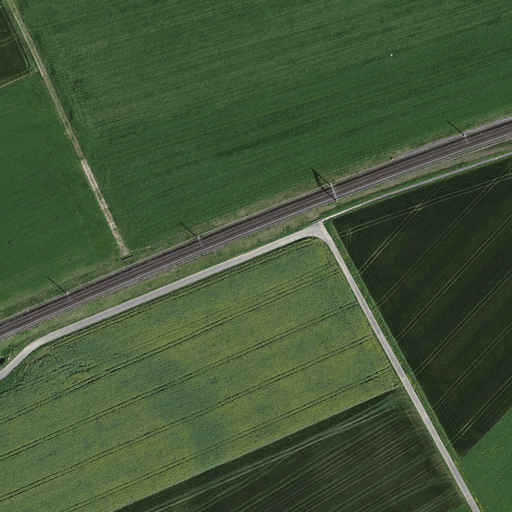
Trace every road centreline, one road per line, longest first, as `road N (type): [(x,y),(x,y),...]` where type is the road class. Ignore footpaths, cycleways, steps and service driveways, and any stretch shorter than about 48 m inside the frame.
road 1 (track): [(0,377),(30,346),(320,225)]
road 2 (track): [(320,225),(476,511)]
road 3 (track): [(10,0),(132,256)]
